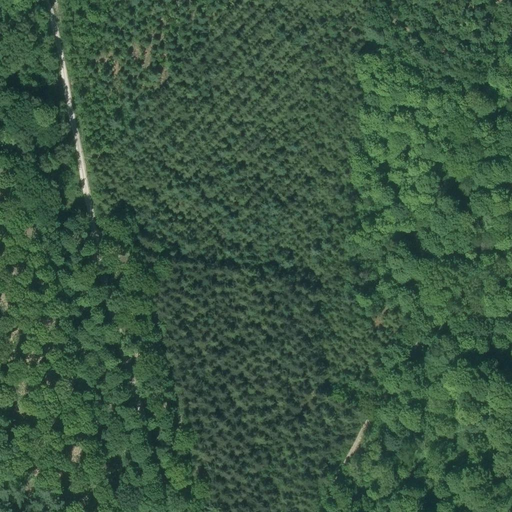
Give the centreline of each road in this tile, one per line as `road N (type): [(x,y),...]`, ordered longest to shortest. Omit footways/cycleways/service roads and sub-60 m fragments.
road 1 (track): [(42,0),(83,200),(165,511)]
road 2 (track): [(320,511),(412,348),(421,308),(413,233),(511,41)]
